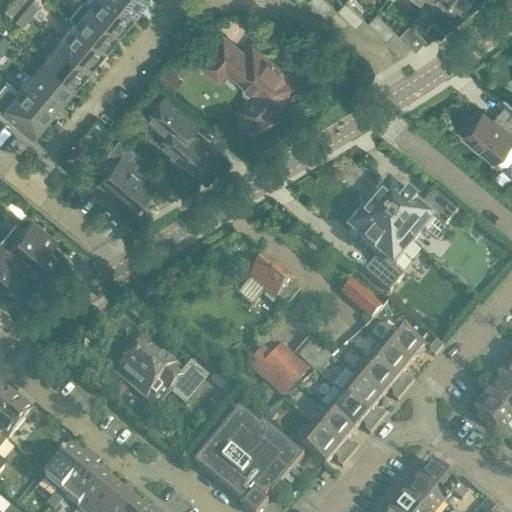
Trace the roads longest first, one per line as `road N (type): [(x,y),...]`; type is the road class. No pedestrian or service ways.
road 1 (residential): [(123,267),(377,110)]
road 2 (residential): [(220,511),(172,474),(140,477),(0,352)]
road 3 (residential): [(26,186),(181,0)]
road 4 (residential): [(400,95),(364,48),(251,0)]
road 5 (residential): [(511,223),(377,110)]
road 6 (residential): [(418,426),(432,388),(511,294)]
road 7 (residential): [(0,344),(123,267)]
road 8 (residential): [(400,95),(511,15)]
road 9 (residential): [(123,267),(26,186)]
road 10 (residential): [(330,511),(380,452),(418,426)]
road 11 (residential): [(511,501),(418,426)]
